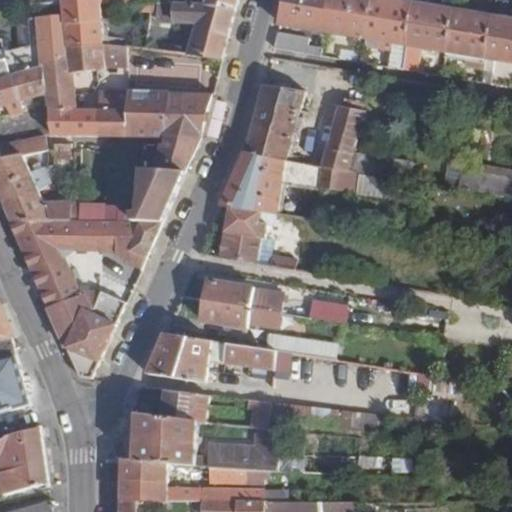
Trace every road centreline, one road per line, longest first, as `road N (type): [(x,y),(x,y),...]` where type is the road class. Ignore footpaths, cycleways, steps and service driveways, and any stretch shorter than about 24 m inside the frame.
road 1 (residential): [(82,437),(120,388),(226,152),(267,0)]
road 2 (secondary): [(82,437),(0,255)]
